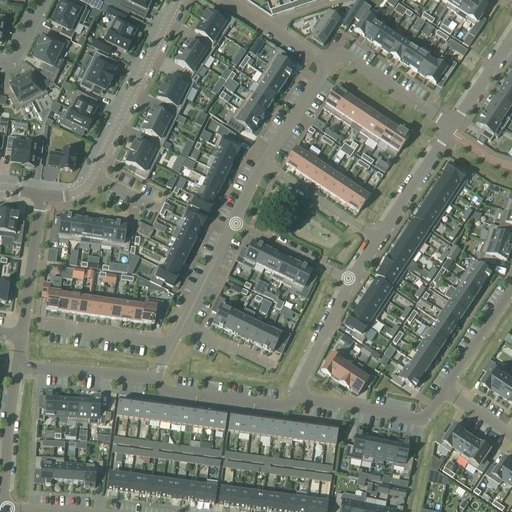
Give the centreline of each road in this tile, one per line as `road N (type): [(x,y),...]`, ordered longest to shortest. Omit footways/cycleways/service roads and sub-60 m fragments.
road 1 (tertiary): [(177,0),(91,177)]
road 2 (residential): [(152,380),(166,393),(281,406),(298,398)]
road 3 (residential): [(449,128),(347,58),(325,64)]
road 4 (residential): [(16,367),(2,509)]
road 5 (residential): [(41,196),(20,337)]
road 6 (residential): [(376,238),(261,162)]
road 7 (residential): [(16,367),(152,380)]
road 8 (residential): [(449,128),(376,238)]
road 9 (residential): [(232,223),(350,280)]
road 10 (residential): [(350,280),(298,398)]
road 11 (residential): [(171,345),(44,326)]
road 12 (residential): [(298,398),(422,419)]
road 13 (residential): [(511,289),(445,390)]
